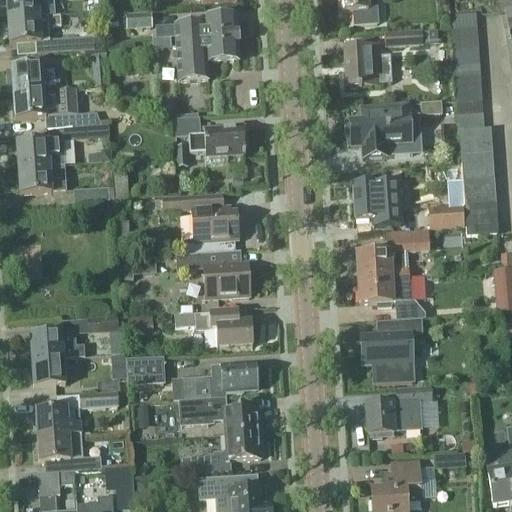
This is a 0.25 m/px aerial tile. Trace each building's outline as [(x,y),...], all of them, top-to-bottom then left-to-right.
[(5,0),(7,21),(61,18),(61,8),(38,9),(37,0),(5,0)] [(341,0),(343,14),(351,14),(351,27),(374,25),(373,3),(366,3),(366,0),(341,0)] [(125,30),(153,29),(152,15),(125,17),(125,30)] [(451,30),(476,28),(475,15),(451,17),(451,30)] [(61,18),(7,21),(9,47),(40,45),(39,29),(62,28),(61,18)] [(191,44),(237,40),(235,19),(203,21),(203,25),(176,27),(176,29),(163,30),(164,39),(179,39),(180,43),(191,42),(191,44)] [(452,42),(477,40),(476,28),(451,30),(452,42)] [(386,48),(425,45),(424,32),(385,35),(386,48)] [(93,37),(49,40),(50,53),(71,51),(94,50),(93,37)] [(238,62),(237,40),(191,44),(191,42),(180,43),(179,39),(164,39),(156,40),(157,66),(177,65),(179,85),(207,83),(206,64),(238,62)] [(453,54),(478,52),(477,40),(452,42),(453,54)] [(133,47),(107,48),(108,60),(134,59),(133,47)] [(347,89),(373,87),(372,72),(377,72),(376,48),(345,50),(347,89)] [(454,67),(479,65),(478,52),(453,54),(454,67)] [(98,54),(85,55),(85,65),(92,65),(98,65),(104,64),(105,64),(105,54),(98,54)] [(455,79),(480,77),(479,65),(454,67),(455,79)] [(13,98),(59,94),(57,69),(42,70),(10,72),(13,98)] [(456,92),(481,90),(480,77),(455,79),(456,92)] [(497,83),(500,102),(511,99),(511,98),(509,81),(497,83)] [(456,105),(481,103),(481,90),(456,92),(456,105)] [(59,94),(13,98),(14,123),(46,121),(46,132),(76,130),(75,119),(78,118),(76,93),(59,94)] [(458,119),(483,117),(481,103),(456,105),(458,119)] [(441,105),(420,106),(421,118),(441,117),(441,105)] [(401,107),(359,110),(360,117),(354,117),(354,131),(358,131),(358,140),(361,140),(361,145),(403,142),(403,133),(406,133),(405,113),(401,113),(401,107)] [(483,117),(458,119),(458,132),(483,130),(483,117)] [(200,137),(199,121),(175,122),(176,138),(188,137),(189,154),(205,153),(205,158),(245,156),(243,129),(203,131),(203,137),(200,137)] [(47,142),(15,145),(16,172),(50,169),(49,159),(65,158),(64,144),(96,141),(95,128),(76,130),(46,132),(47,142)] [(461,158),(490,156),(489,131),(460,134),(461,158)] [(187,148),(176,149),(178,170),(188,169),(187,148)] [(406,171),(406,154),(371,153),(371,170),(406,171)] [(462,170),(491,167),(490,156),(461,158),(462,170)] [(463,184),(492,182),(491,167),(462,170),(463,184)] [(50,169),(16,172),(18,198),(52,196),(52,194),(65,193),(63,168),(50,169)] [(164,169),(158,173),(170,188),(175,184),(164,169)] [(112,173),(114,201),(129,200),(128,172),(112,173)] [(465,206),(494,203),(492,182),(463,184),(465,206)] [(375,185),(375,184),(353,185),(355,221),(377,220),(377,219),(384,219),(383,205),(393,204),(392,184),(375,185)] [(105,204),(108,204),(107,193),(72,195),(72,206),(105,204)] [(191,213),(194,246),(185,247),(186,257),(225,255),(224,244),(238,243),(236,215),(230,215),(229,208),(216,209),(215,198),(163,202),(164,215),(191,213)] [(465,206),(466,220),(495,217),(494,203),(465,206)] [(431,233),(465,230),(463,210),(430,213),(431,233)] [(466,220),(467,238),(496,236),(495,217),(466,220)] [(357,257),(359,282),(406,279),(405,254),(431,252),(429,233),(388,236),(389,255),(357,257)] [(248,299),(246,266),(225,267),(225,255),(186,257),(187,269),(203,268),(205,302),(248,299)] [(497,272),(508,271),(506,255),(495,256),(497,272)] [(131,261),(118,262),(120,282),(133,281),(132,277),(131,261)] [(407,293),(406,279),(359,282),(360,307),(376,306),(376,310),(392,309),(392,294),(407,293)] [(511,296),(501,296),(501,306),(511,306),(511,296)] [(242,325),(241,312),(175,317),(176,330),(196,329),(196,333),(215,332),(217,350),(252,348),(250,325),(242,325)] [(425,340),(424,318),(392,320),(392,340),(362,342),(363,368),(389,366),(390,380),(418,378),(416,341),(425,340)] [(141,319),(129,320),(129,334),(141,333),(141,319)] [(87,337),(116,335),(116,321),(87,323),(87,337)] [(31,364),(63,361),(63,362),(87,360),(86,348),(77,349),(76,334),(30,338),(31,364)] [(63,361),(31,364),(33,389),(65,387),(63,361)] [(126,389),(165,386),(163,361),(124,363),(126,389)] [(176,384),(177,404),(208,402),(208,400),(243,397),(243,395),(256,395),(254,368),(211,371),(211,382),(176,384)] [(96,397),(116,395),(118,395),(117,384),(96,385),(96,397)] [(421,433),(419,405),(429,404),(428,389),(397,392),(398,406),(365,408),(367,437),(421,433)] [(67,426),(67,414),(117,411),(116,395),(96,397),(54,400),(55,412),(35,414),(37,439),(79,436),(83,436),(82,425),(67,426)] [(224,438),(261,435),(260,421),(257,421),(256,410),(226,412),(225,401),(208,402),(177,404),(179,430),(213,428),(212,424),(223,423),(224,438)] [(147,408),(135,409),(136,420),(148,419),(147,408)] [(206,462),(181,463),(182,479),(229,476),(228,463),(259,461),(259,450),(262,450),(261,435),(224,438),(225,455),(213,456),(213,459),(206,460),(206,462)] [(79,436),(37,439),(39,465),(80,462),(79,436)] [(475,444),(461,445),(462,455),(476,454),(475,444)] [(511,453),(485,458),(491,509),(511,506),(511,453)] [(463,457),(433,459),(434,471),(463,470),(463,457)] [(80,474),(103,473),(102,461),(80,462),(80,474)] [(392,480),(385,481),(385,492),(370,493),(371,511),(405,511),(405,504),(420,503),(418,466),(391,468),(392,480)] [(134,511),(132,472),(115,473),(117,511),(134,511)] [(39,500),(61,499),(60,487),(74,486),(73,475),(38,477),(39,500)] [(214,511),(268,511),(268,502),(264,502),(263,491),(242,493),(241,480),(197,483),(198,498),(204,503),(214,502),(214,511)] [(76,508),(76,511),(113,511),(112,501),(99,502),(99,507),(76,508)] [(16,503),(16,511),(25,511),(25,503),(16,503)]
